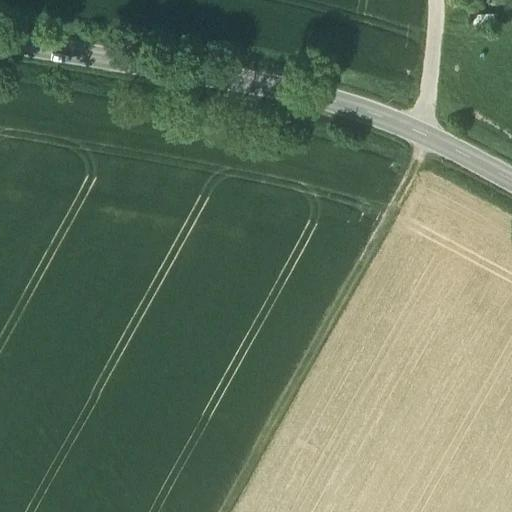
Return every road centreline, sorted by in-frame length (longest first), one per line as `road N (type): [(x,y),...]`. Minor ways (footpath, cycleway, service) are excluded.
road 1 (secondary): [(423,135),(271,86),(0,45)]
road 2 (track): [(217,511),(423,135)]
road 3 (residential): [(423,135),(434,0)]
